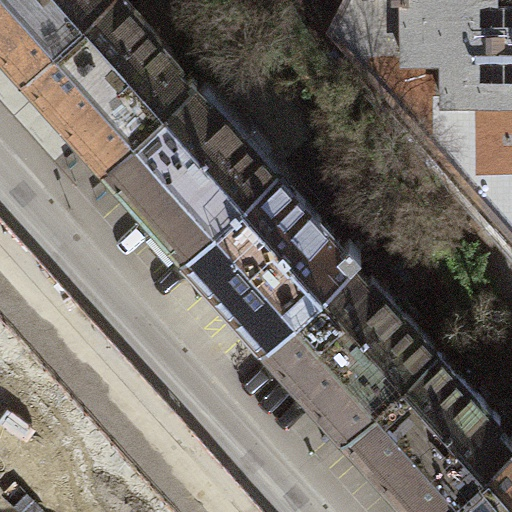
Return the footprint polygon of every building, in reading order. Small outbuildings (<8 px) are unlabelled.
[(0,0),(0,42),(24,69),(99,0),(0,0)] [(99,0),(24,69),(104,158),(195,76),(125,0),(99,0)] [(511,0),(342,0),(332,20),(511,222),(511,0)] [(104,158),(183,246),(275,164),(195,76),(104,158)] [(183,246),(261,336),(355,253),(275,164),(183,246)] [(261,336),(342,425),(435,341),(355,253),(261,336)] [(342,425),(422,511),(429,511),(510,438),(494,420),(501,414),(435,341),(342,425)] [(429,511),(511,511),(511,436),(510,438),(429,511)]
